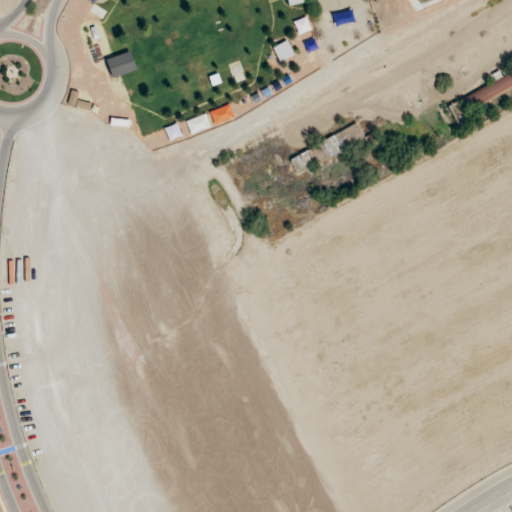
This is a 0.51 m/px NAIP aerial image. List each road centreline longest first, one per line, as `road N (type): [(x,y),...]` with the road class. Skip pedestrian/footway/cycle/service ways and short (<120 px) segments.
road 1 (residential): [(44,511),(0,369),(7,136),(22,117)]
road 2 (residential): [(37,111),(57,86),(57,54),(38,31),(0,24),(6,117),(37,111)]
